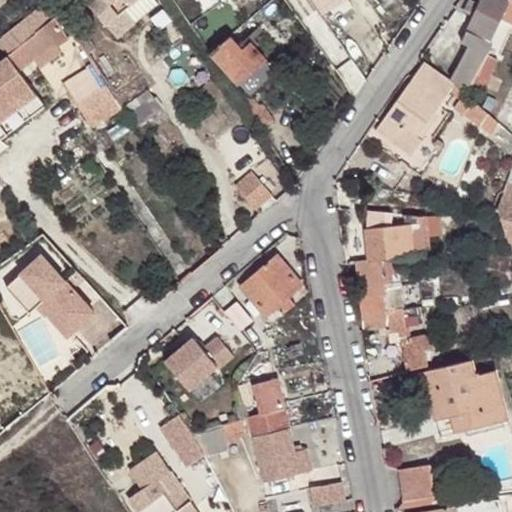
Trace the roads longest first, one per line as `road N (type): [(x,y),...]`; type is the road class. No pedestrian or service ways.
road 1 (residential): [(61,408),(315,204)]
road 2 (residential): [(373,511),(315,204)]
road 3 (unknown): [(165,324),(88,270),(47,205),(19,178),(22,161),(56,129)]
road 4 (residential): [(315,204),(326,161),(440,0)]
